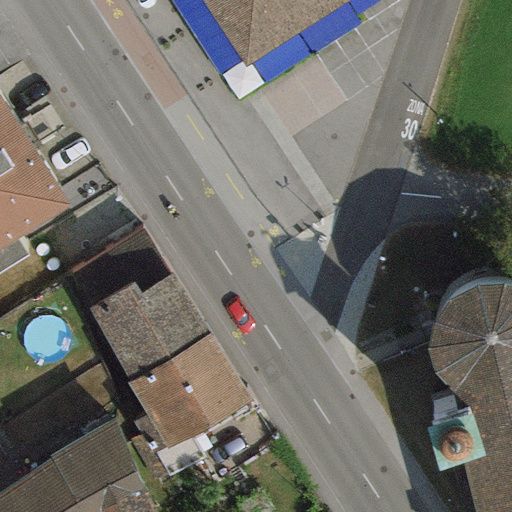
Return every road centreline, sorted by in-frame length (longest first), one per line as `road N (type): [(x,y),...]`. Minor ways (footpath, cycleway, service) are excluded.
road 1 (secondary): [(290,375),(44,0)]
road 2 (unclassified): [(290,375),(378,184),(440,0)]
road 3 (secondary): [(382,511),(290,375)]
